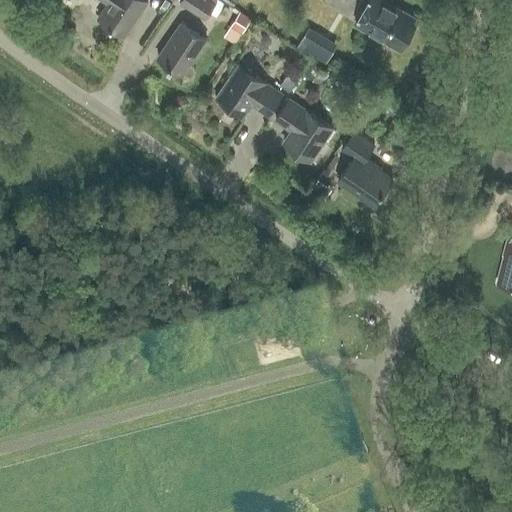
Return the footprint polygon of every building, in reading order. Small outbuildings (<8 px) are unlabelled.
[(148,0),(106,0),(109,2),(99,17),(126,34),(148,0)] [(206,19),(217,2),(213,0),(182,0),(182,2),(206,19)] [(419,19),(386,0),(369,0),(357,24),(402,50),(419,19)] [(251,19),(240,11),(224,34),(235,42),(251,19)] [(183,74),(206,39),(182,22),(159,57),(183,74)] [(330,60),(341,41),(312,24),(301,44),(330,60)] [(282,94),(266,83),(266,82),(237,62),(227,76),(231,78),(217,97),(244,115),(252,103),(269,114),(282,94)] [(292,67),(281,85),(291,91),(302,73),(292,67)] [(306,110),(290,99),(276,119),(293,130),(284,143),(311,161),(324,141),(327,143),(337,130),(307,110),(306,110)] [(374,205),(393,179),(372,165),(373,163),(366,158),(375,145),(355,131),(342,149),(354,157),(338,180),(374,205)] [(511,237),(509,237),(503,255),(505,255),(498,282),(511,286),(511,237)]
